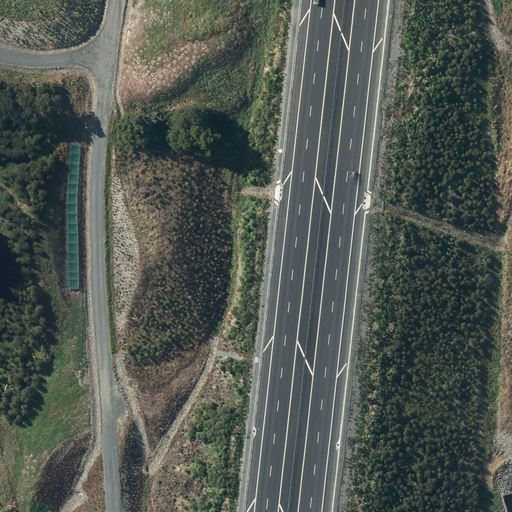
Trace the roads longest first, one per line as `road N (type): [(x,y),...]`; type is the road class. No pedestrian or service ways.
road 1 (motorway): [(373,0),(313,511)]
road 2 (motorway): [(271,511),(328,0)]
road 3 (track): [(117,0),(97,205),(112,511)]
